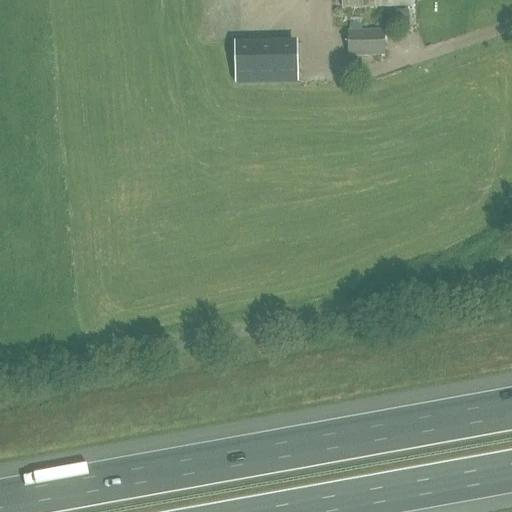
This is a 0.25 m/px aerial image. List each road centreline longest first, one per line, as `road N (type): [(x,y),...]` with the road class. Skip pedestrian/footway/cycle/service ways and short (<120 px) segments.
road 1 (motorway): [(511,406),(0,498)]
road 2 (unclassified): [(0,369),(511,283)]
road 3 (motorway): [(286,511),(511,471)]
